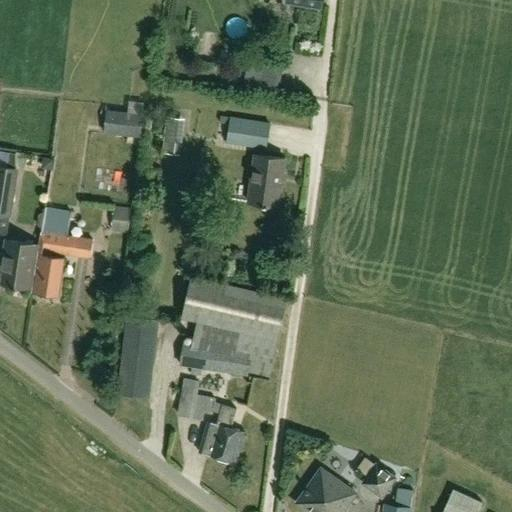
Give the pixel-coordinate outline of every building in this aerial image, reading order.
[(285,0),(285,3),(322,9),(323,0),(285,0)] [(263,62),(259,90),(277,93),(281,65),(273,64),(274,61),(266,59),(265,63),(263,62)] [(103,134),(140,137),(143,113),(106,109),(103,134)] [(181,143),(184,119),(166,117),(163,141),(181,143)] [(226,143),(265,149),(269,124),(230,118),(221,117),(220,122),(229,124),(226,143)] [(255,155),(248,203),(262,205),(262,207),(267,207),(267,205),(278,207),(285,159),(255,155)] [(40,167),(52,169),(53,158),(42,156),(40,167)] [(0,164),(0,214),(11,215),(19,167),(0,164)] [(128,232),(130,207),(115,206),(113,231),(128,232)] [(44,209),(41,232),(38,251),(64,255),(90,259),(93,241),(67,237),(71,213),(44,209)] [(37,261),(37,254),(39,243),(7,239),(0,284),(32,289),(31,293),(32,293),(37,263),(37,261)] [(37,263),(32,293),(38,294),(38,296),(48,297),(49,295),(58,297),(64,258),(37,254),(37,261),(37,263)] [(287,299),(191,277),(182,317),(198,321),(192,344),(183,343),(180,365),(192,367),(191,373),(199,375),(200,368),(248,375),(251,354),(273,360),(287,299)] [(149,397),(159,318),(126,314),(116,393),(149,397)] [(236,409),(222,405),(215,403),(215,400),(196,396),(197,393),(182,389),(178,414),(202,419),(204,412),(213,414),(213,411),(220,413),(216,424),(208,422),(199,453),(236,463),(245,433),(231,428),(236,409)] [(360,483),(382,499),(397,477),(376,462),(360,483)] [(297,504),(308,511),(342,511),(356,494),(321,469),(297,504)] [(442,511),(478,511),(483,502),(454,488),(443,511),(442,511)] [(397,489),(394,507),(409,509),(412,491),(397,489)]
